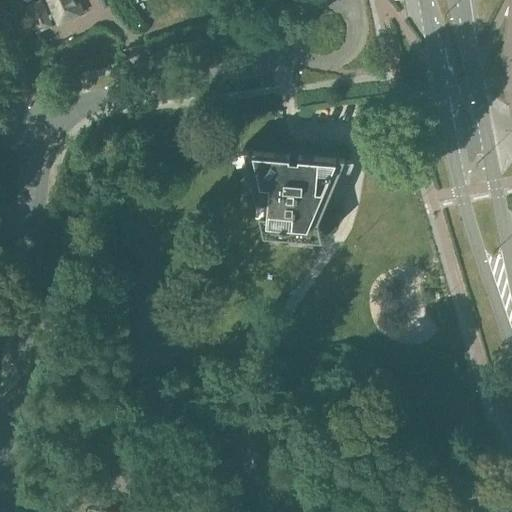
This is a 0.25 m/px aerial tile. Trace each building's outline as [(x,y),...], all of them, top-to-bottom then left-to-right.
[(44,0),(57,27),(85,14),(79,0),(44,0)] [(25,7),(35,31),(49,25),(39,1),(25,7)] [(289,157),(253,154),(260,185),(269,186),(266,224),(307,228),(335,161),(298,158),(298,161),(289,160),(289,157)] [(246,511),(225,428),(201,434),(220,511),(246,511)] [(171,482),(188,477),(180,452),(163,457),(171,482)] [(182,510),(195,504),(187,487),(174,493),(182,510)]
